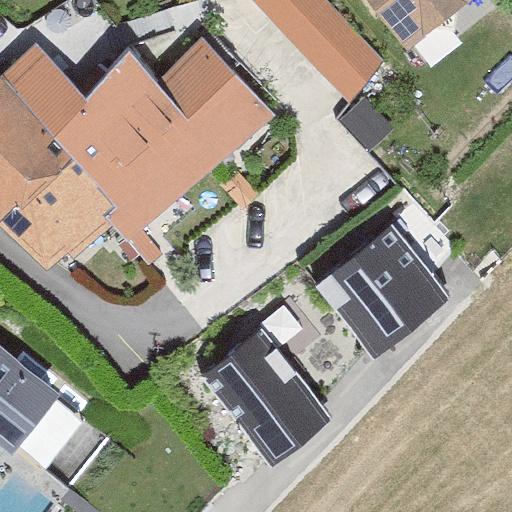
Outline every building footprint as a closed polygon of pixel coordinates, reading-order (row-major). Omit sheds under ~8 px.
[(457,0),(334,0),(385,62),(459,2),(457,0)] [(44,46),(0,90),(0,227),(55,281),(111,225),(136,249),(269,114),(204,50),(167,88),(135,56),(95,97),(44,46)] [(380,200),(309,264),(373,335),(444,272),(380,200)] [(260,304),(199,359),(274,442),(335,387),(260,304)] [(65,394),(0,342),(0,441),(16,455),(65,394)]
